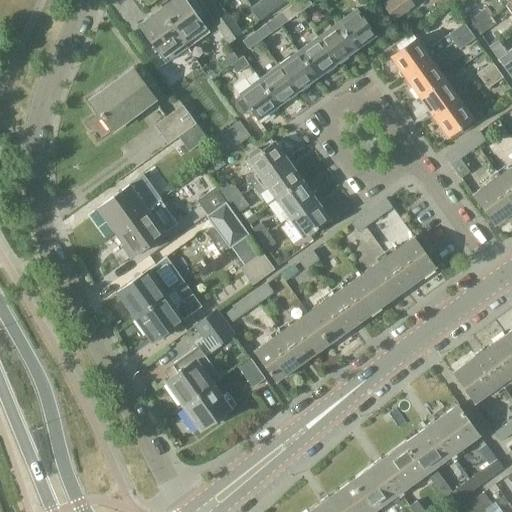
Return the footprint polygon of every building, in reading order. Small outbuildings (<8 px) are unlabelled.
[(170,0),(159,8),(186,47),(208,31),(185,0),(170,0)] [(298,0),(293,4),(299,12),(311,4),(308,0),(298,0)] [(387,12),(404,0),(387,0),(381,5),(387,12)] [(413,6),(408,0),(404,0),(387,12),(393,20),(413,6)] [(293,4),(281,13),(287,21),(299,12),(293,4)] [(474,26),(489,15),(484,7),(469,18),(474,26)] [(186,47),(159,8),(137,24),(165,62),(186,47)] [(336,24),(355,49),(375,35),(356,9),(336,24)] [(228,42),(242,32),(226,12),(213,21),(228,42)] [(494,22),(489,15),(474,26),(479,33),(494,22)] [(430,58),(438,52),(453,41),(468,30),(463,23),(424,50),(430,58)] [(254,32),(260,40),(272,32),(266,24),(254,32)] [(355,49),(336,24),(317,38),(335,63),(355,49)] [(473,37),(468,30),(453,41),(458,48),(473,37)] [(254,32),(242,41),(248,49),(260,40),(254,32)] [(390,57),(404,76),(430,58),(424,50),(411,32),(394,45),(399,51),(390,57)] [(335,63),(317,38),(297,52),(316,77),(335,63)] [(496,58),(501,65),(511,57),(511,47),(496,58)] [(316,77),(297,52),(278,66),(296,92),(316,77)] [(430,58),(404,76),(417,96),(443,77),(437,68),(445,62),(438,52),(430,58)] [(248,63),(242,55),(229,64),(235,73),(248,63)] [(511,57),(501,65),(511,79),(511,57)] [(475,73),(481,80),(496,69),(491,61),(475,73)] [(296,92),(278,66),(259,79),(277,105),(296,92)] [(103,118),(111,129),(153,98),(148,91),(153,88),(145,77),(140,81),(131,69),(115,82),(113,80),(86,100),(101,119),(103,118)] [(486,87),(501,76),(496,69),(481,80),(486,87)] [(277,105),(259,79),(254,73),(245,79),(250,86),(239,94),(257,120),(257,119),(260,123),(273,113),(271,110),(277,105)] [(451,87),(443,77),(417,96),(431,115),(457,97),(458,97),(466,91),(459,81),(451,87)] [(457,97),(431,115),(446,136),(472,118),(458,97),(457,97)] [(167,144),(177,136),(195,123),(182,105),(153,125),(167,144)] [(195,123),(177,136),(188,152),(206,139),(195,123)] [(485,140),(479,132),(473,136),(479,145),(485,140)] [(473,136),(466,141),(472,149),(479,145),(473,136)] [(472,149),(466,141),(460,146),(466,154),(472,149)] [(247,178),(253,186),(288,162),(274,142),(248,161),(256,172),(247,178)] [(460,146),(453,150),(459,159),(466,154),(460,146)] [(459,159),(453,150),(445,156),(451,165),(459,159)] [(469,172),(459,159),(451,165),(460,178),(469,172)] [(268,189),(275,199),(301,180),(288,162),(253,186),(259,195),(268,189)] [(511,165),(472,194),(494,225),(511,211),(511,165)] [(301,180),(275,199),(288,217),(314,199),(310,193),(313,191),(304,179),(301,181),(301,180)] [(129,185),(97,209),(113,230),(114,232),(146,208),(129,185)] [(225,191),(232,201),(241,195),(233,185),(225,191)] [(225,202),(213,186),(196,199),(207,214),(208,214),(225,202)] [(241,195),(232,201),(239,211),(248,205),(241,195)] [(392,207),(386,198),(379,203),(385,212),(392,207)] [(146,208),(114,232),(123,244),(120,246),(129,258),(172,227),(177,224),(160,199),(146,208)] [(329,219),(314,199),(288,217),(303,237),(329,219)] [(236,218),(225,202),(208,214),(219,230),(236,218)] [(385,212),(379,203),(372,208),(378,217),(385,212)] [(365,213),(371,222),(378,217),(372,208),(365,213)] [(358,218),(364,227),(371,222),(365,213),(358,218)] [(358,218),(351,223),(357,232),(364,227),(358,218)] [(251,229),(258,238),(267,232),(260,223),(251,229)] [(267,232),(258,238),(266,249),(274,243),(267,232)] [(359,323),(359,321),(404,289),(405,290),(413,285),(412,283),(435,267),(413,237),(253,351),(275,381),(298,365),(299,366),(307,361),(306,359),(351,327),(352,328),(359,323)] [(306,256),(311,264),(318,259),(313,251),(306,256)] [(273,269),(261,253),(245,265),(257,281),(273,269)] [(311,264),(306,256),(299,261),(304,269),(311,264)] [(134,317),(165,294),(157,282),(174,270),(165,257),(116,293),(134,317)] [(272,292),(267,284),(253,294),(259,302),(272,292)] [(134,317),(151,341),(200,306),(191,294),(183,300),(174,287),(165,294),(134,317)] [(259,302),(253,294),(246,298),(252,307),(259,302)] [(252,307),(246,298),(239,303),(245,312),(252,307)] [(245,312),(239,303),(232,308),(238,316),(245,312)] [(238,316),(232,308),(226,313),(232,321),(238,316)] [(232,334),(216,310),(194,326),(203,338),(211,332),(219,343),(232,334)] [(451,373),(473,403),(511,375),(511,329),(483,350),(482,349),(474,355),(475,356),(451,373)] [(164,382),(182,406),(212,384),(223,376),(200,344),(170,365),(176,373),(164,382)] [(249,357),(248,358),(236,366),(252,388),(264,379),(249,357)] [(221,397),(212,384),(182,406),(199,430),(235,405),(226,392),(221,397)] [(371,511),(479,435),(457,405),(434,421),(433,420),(426,425),(427,427),(381,459),(381,458),(373,463),(374,465),(328,497),(327,496),(320,502),(321,503),(307,511),(371,511)] [(511,428),(508,423),(501,427),(507,436),(511,432),(511,428)] [(507,436),(501,427),(494,432),(500,441),(507,436)] [(490,465),(495,473),(502,468),(496,460),(490,465)] [(483,470),(489,478),(495,473),(490,465),(483,470)] [(476,475),(482,483),(489,478),(483,470),(476,475)] [(469,479),(475,488),(482,483),(476,475),(469,479)] [(462,484),(468,493),(475,488),(469,479),(462,484)] [(455,489),(461,497),(468,493),(462,484),(455,489)] [(475,498),(483,509),(490,504),(482,493),(475,498)] [(474,511),(479,511),(483,509),(475,498),(468,503),(474,511)]
